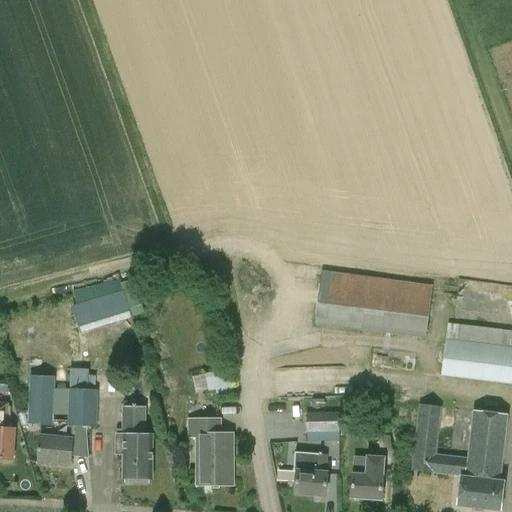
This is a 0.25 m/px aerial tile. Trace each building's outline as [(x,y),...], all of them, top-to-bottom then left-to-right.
[(433,287),(321,272),(314,326),(426,340),(433,287)] [(138,278),(120,283),(131,317),(144,314),(138,293),(142,291),(138,278)] [(132,319),(131,317),(120,283),(120,281),(73,292),(77,305),(72,306),(80,334),(132,319)] [(442,378),(511,386),(511,332),(448,325),(442,378)] [(70,369),(67,426),(96,428),(97,391),(87,390),(88,370),(70,369)] [(218,373),(217,372),(206,374),(209,391),(215,390),(216,398),(234,395),(232,386),(230,386),(227,372),(218,373)] [(55,377),(29,376),(27,425),(53,426),(55,377)] [(311,399),(311,412),(329,412),(328,399),(311,399)] [(473,412),(467,459),(436,455),(442,408),(379,400),(385,424),(416,427),(411,472),(461,477),(457,507),(493,511),(500,511),(504,483),(501,478),(508,416),(473,412)] [(14,430),(7,429),(9,404),(0,403),(0,461),(12,462),(14,430)] [(152,437),(146,436),(146,408),(122,407),(122,436),(116,436),(116,456),(123,456),(123,480),(136,481),(136,485),(148,485),(148,481),(152,481),(152,437)] [(340,441),(339,413),(309,414),(310,442),(340,441)] [(232,435),(222,435),(222,419),(187,419),(187,439),(197,439),(197,487),(232,487),(232,435)] [(382,437),(383,421),(365,421),(364,437),(377,437),(380,451),(392,452),(389,437),(382,437)] [(70,467),(73,440),(40,437),(38,464),(70,467)] [(328,474),(326,474),(328,455),(320,454),(320,456),(295,454),(294,472),(296,472),(295,495),(326,497),(328,474)] [(382,501),(383,477),(384,459),(353,457),(351,499),(382,501)]
